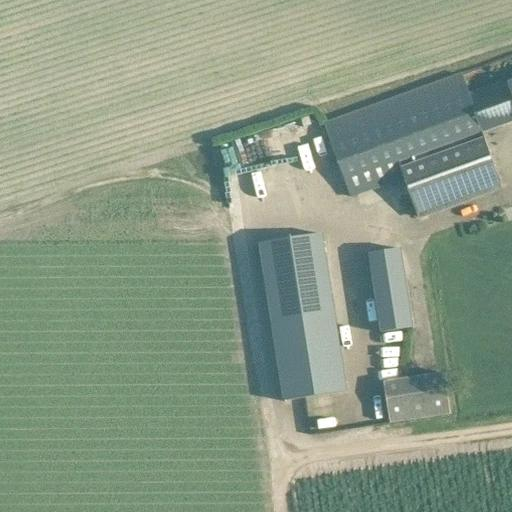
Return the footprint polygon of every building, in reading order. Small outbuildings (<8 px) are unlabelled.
[(482,133),(488,131),(511,122),(511,83),(502,87),(501,83),(469,95),(462,76),(327,124),(353,197),(405,178),(420,220),(433,216),(504,191),(482,133)] [(306,125),(283,134),(290,153),(314,144),(306,125)] [(323,234),(260,244),(284,402),(348,392),(323,234)] [(401,250),(369,255),(382,334),(414,328),(401,250)] [(451,415),(444,374),(385,383),(391,424),(451,415)]
